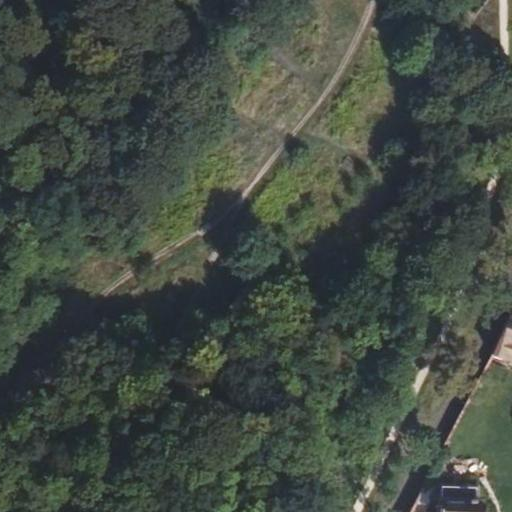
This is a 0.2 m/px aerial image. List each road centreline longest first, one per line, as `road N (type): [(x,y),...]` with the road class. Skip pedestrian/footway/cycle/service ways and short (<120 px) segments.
road 1 (track): [(207,243),(354,55),(375,0)]
road 2 (unclassified): [(391,511),(511,262)]
road 3 (track): [(209,511),(207,400),(183,322),(207,243)]
